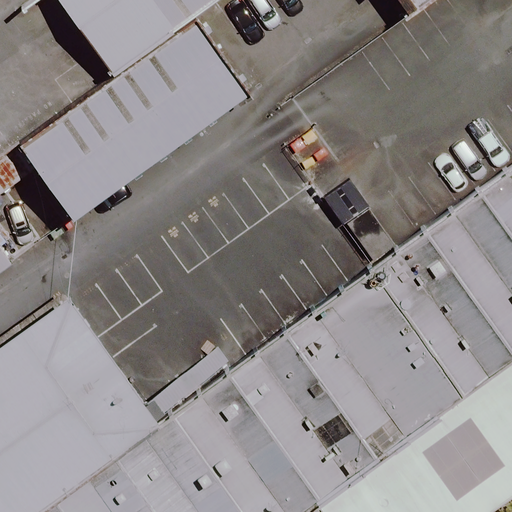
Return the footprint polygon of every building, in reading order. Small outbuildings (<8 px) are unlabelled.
[(54,0),(111,75),(179,29),(220,0),(54,0)] [(410,0),(421,14),(440,0),(410,0)] [(226,97),(179,29),(111,75),(0,150),(0,156),(44,221),(226,97)] [(511,160),(161,407),(22,505),(26,511),(289,511),(511,356),(511,160)] [(68,276),(0,323),(0,511),(11,511),(22,505),(161,407),(68,276)]
